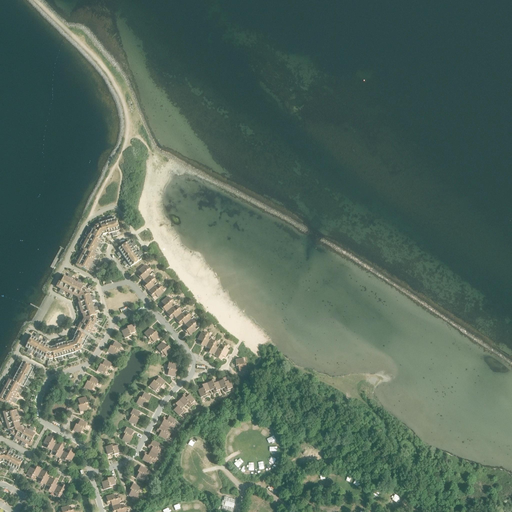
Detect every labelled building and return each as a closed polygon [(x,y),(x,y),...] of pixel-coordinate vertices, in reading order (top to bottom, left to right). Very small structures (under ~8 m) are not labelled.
[(80,244),(83,246),(82,248),(81,248),(80,250),(83,252),(82,254),(81,255),(80,257),(77,256),(74,259),(78,261),(76,264),(88,270),(89,267),(93,269),(95,265),(91,264),(93,261),(94,258),(98,260),(99,258),(96,256),(97,255),(94,253),(95,250),(96,250),(95,250),(97,247),(100,249),(102,245),(99,243),(101,240),(100,240),(102,235),(108,233),(108,234),(111,233),(113,237),(117,236),(116,232),(119,231),(118,227),(116,222),(115,219),(112,219),(111,216),(107,217),(108,221),(105,222),(105,221),(104,222),(105,222),(102,223),(100,219),(98,219),(99,223),(99,224),(95,225),(93,230),(92,229),(90,232),(87,230),(85,234),(88,236),(87,239),(86,239),(87,239),(85,242),(82,240),(80,244)] [(133,248),(136,246),(134,242),(130,244),(128,241),(125,243),(121,247),(118,249),(120,251),(116,254),(119,257),(122,255),(124,258),(126,260),(123,263),(125,266),(128,264),(130,267),(133,265),(138,262),(138,261),(141,260),(139,257),(142,254),(140,251),(136,253),(135,251),(135,250),(134,250),(133,248)] [(137,276),(139,278),(149,268),(148,266),(146,268),(144,265),(138,271),(140,273),(137,276)] [(141,279),(143,281),(149,276),(147,273),(151,270),(149,268),(139,278),(141,280),(141,279)] [(79,306),(75,307),(77,311),(80,310),(81,314),(82,313),(84,319),(81,324),(80,323),(79,326),(75,324),(74,326),(92,336),(94,334),(90,332),(91,330),(92,330),(92,329),(93,327),(97,329),(98,326),(94,325),(94,324),(93,324),(96,320),(94,315),(95,315),(94,312),(98,311),(97,306),(93,308),(92,305),(92,304),(91,301),(95,300),(94,296),(90,297),(89,294),(88,294),(87,290),(82,287),(83,286),(80,285),(82,281),(78,279),(76,283),(73,281),(70,280),(72,276),(68,274),(66,278),(63,276),(57,287),(60,289),(59,292),(62,294),(64,291),(67,292),(67,293),(70,294),(68,298),(70,299),(72,295),(73,294),(77,297),(79,302),(78,303),(79,306)] [(142,286),(144,288),(154,278),(153,277),(151,278),(149,276),(143,281),(145,283),(142,286)] [(146,289),(148,291),(154,286),(152,283),(156,280),(154,278),(144,288),(145,290),(146,289)] [(149,294),(151,296),(161,287),(160,285),(156,288),(154,286),(148,291),(150,293),(149,294)] [(161,287),(151,296),(152,298),(156,295),(157,297),(164,292),(162,290),(163,288),(161,287)] [(160,307),(162,309),(172,300),(171,298),(169,299),(167,297),(161,302),(163,304),(160,307)] [(164,310),(166,312),(172,307),(170,305),(174,302),(172,300),(162,309),(163,311),(164,310)] [(167,315),(169,317),(179,308),(178,306),(174,309),(172,307),(166,312),(168,314),(167,315)] [(174,317),(175,319),(181,313),(180,311),(181,310),(179,308),(169,317),(170,319),(174,317)] [(176,321),(178,324),(189,314),(187,312),(183,315),(181,313),(175,319),(177,321),(176,321)] [(189,314),(178,324),(180,326),(183,323),(185,325),(191,320),(189,317),(190,316),(189,314)] [(183,330),(185,332),(196,322),(194,320),(193,322),(191,320),(185,325),(186,327),(183,330)] [(196,322),(185,332),(187,334),(188,333),(190,335),(196,330),(194,327),(197,324),(196,322)] [(133,325),(127,327),(130,336),(133,335),(132,333),(136,332),(133,325)] [(130,336),(127,327),(124,328),(125,330),(121,331),(124,339),(130,336)] [(144,333),(148,338),(155,332),(154,330),(152,331),(150,328),(144,333)] [(36,358),(39,360),(41,356),(44,358),(45,357),(49,359),(53,358),(54,359),(57,358),(58,362),(62,360),(61,357),(64,356),(65,356),(67,355),(69,359),(73,357),(72,354),(75,353),(75,352),(79,350),(82,346),(82,347),(82,346),(86,348),(87,346),(84,344),(85,342),(85,341),(87,339),(90,341),(91,338),(73,329),(72,331),(75,333),(74,336),(72,341),(66,343),(66,342),(63,343),(62,339),(57,340),(59,344),(55,345),(55,346),(50,347),(45,345),(46,344),(47,340),(45,339),(43,343),(41,341),(38,340),(40,336),(36,334),(34,338),(31,336),(29,339),(26,344),(27,344),(25,347),(28,349),(26,353),(30,355),(32,351),(34,353),(35,353),(37,354),(36,358)] [(155,332),(148,338),(150,340),(151,339),(153,342),(160,337),(155,332)] [(198,345),(200,346),(207,333),(205,332),(204,334),(201,332),(197,339),(200,341),(198,345)] [(203,346),(206,347),(209,340),(207,339),(209,335),(207,333),(200,346),(203,347),(203,346)] [(206,352),(208,354),(215,341),(213,340),(212,342),(209,340),(206,347),(208,349),(206,352)] [(111,344),(110,346),(118,351),(122,345),(114,341),(113,345),(111,344)] [(211,354),(214,355),(217,348),(215,347),(217,342),(215,341),(208,354),(211,355),(211,354)] [(156,348),(160,353),(168,346),(166,344),(165,345),(162,343),(156,348)] [(215,357),(218,359),(224,346),(222,345),(220,349),(217,348),(214,355),(216,356),(215,357)] [(118,351),(110,346),(107,352),(114,356),(116,352),(117,353),(118,351)] [(168,346),(160,353),(162,355),(163,354),(166,356),(172,351),(168,346)] [(224,346),(218,359),(220,360),(222,356),(225,358),(229,351),(226,349),(227,348),(224,346)] [(101,362),(100,365),(108,369),(112,364),(104,360),(103,363),(101,362)] [(28,378),(28,377),(30,375),(33,377),(35,373),(32,371),(33,368),(30,366),(25,363),(22,362),(20,365),(17,363),(15,367),(18,369),(17,371),(17,372),(15,374),(12,372),(10,376),(13,378),(12,381),(9,379),(8,382),(4,381),(2,384),(6,386),(4,389),(2,392),(0,390),(0,395),(0,396),(0,399),(10,405),(12,402),(15,404),(17,400),(14,398),(15,395),(17,392),(20,394),(22,390),(19,388),(20,386),(23,387),(25,384),(28,386),(30,382),(27,380),(28,378)] [(168,363),(167,369),(176,371),(177,369),(175,368),(176,365),(168,363)] [(108,369),(100,365),(97,370),(104,374),(106,371),(107,372),(108,369)] [(176,371),(167,369),(166,371),(168,372),(167,375),(175,377),(176,371)] [(88,379),(87,382),(95,386),(99,381),(91,377),(90,380),(88,379)] [(155,379),(153,381),(161,387),(165,383),(159,377),(156,380),(155,379)] [(225,378),(222,379),(228,392),(230,391),(229,389),(232,388),(229,380),(226,381),(225,378)] [(214,379),(211,380),(217,393),(219,392),(218,390),(221,389),(218,382),(215,383),(214,379)] [(220,381),(218,382),(221,389),(224,388),(225,393),(228,392),(222,379),(220,380),(220,381)] [(209,382),(207,383),(210,391),(212,390),(214,394),(217,393),(211,380),(209,381),(209,382)] [(161,387),(153,381),(149,386),(155,391),(158,388),(159,389),(161,387)] [(95,386),(87,382),(84,387),(91,391),(93,388),(94,389),(95,386)] [(204,383),(201,384),(207,397),(209,396),(207,392),(210,391),(207,383),(204,384),(204,383)] [(207,397),(201,384),(199,385),(200,389),(198,390),(201,398),(204,396),(204,398),(207,397)] [(140,395),(139,397),(148,402),(151,396),(144,393),(142,396),(140,395)] [(184,394),(182,396),(192,406),(193,404),(192,403),(194,401),(189,395),(187,397),(184,394)] [(181,398),(179,400),(184,406),(187,404),(190,408),(192,406),(182,396),(180,398),(181,398)] [(77,404),(78,406),(87,403),(85,397),(78,399),(79,403),(77,404)] [(148,402),(139,397),(136,403),(143,407),(145,404),(146,404),(148,402)] [(176,401),(174,403),(184,413),(186,412),(182,408),(184,406),(179,400),(177,402),(176,401)] [(87,403),(78,406),(80,412),(87,410),(86,406),(88,406),(87,403)] [(184,413),(174,403),(172,405),(175,408),(173,410),(179,416),(181,414),(182,415),(184,413)] [(133,409),(130,415),(138,419),(140,417),(138,416),(140,413),(133,409)] [(4,429),(4,431),(8,430),(9,430),(10,434),(15,436),(14,437),(12,441),(14,442),(16,438),(19,440),(22,441),(20,445),(24,447),(26,444),(29,445),(35,434),(32,432),(34,429),(30,427),(28,430),(25,429),(20,427),(18,421),(19,421),(18,418),(22,417),(21,412),(17,414),(16,410),(3,414),(4,417),(1,418),(2,423),(6,421),(7,424),(6,424),(7,425),(7,428),(4,429)] [(138,419),(130,415),(128,417),(130,418),(128,421),(135,425),(138,419)] [(164,417),(162,419),(175,426),(176,424),(174,423),(176,420),(169,417),(167,419),(164,417)] [(162,422),(161,425),(168,429),(169,426),(173,428),(175,426),(162,419),(161,422),(162,422)] [(77,422),(75,425),(84,429),(87,424),(80,420),(78,423),(77,422)] [(84,429),(75,425),(72,430),(79,434),(81,431),(83,432),(84,429)] [(158,427),(157,429),(169,436),(171,433),(166,431),(168,429),(161,425),(159,427),(158,427)] [(126,427),(123,433),(132,438),(133,436),(132,435),(133,431),(126,427)] [(169,436),(157,429),(156,431),(160,433),(158,436),(165,440),(167,437),(168,438),(169,436)] [(132,438),(123,433),(122,435),(123,436),(122,440),(129,444),(132,438)] [(44,447),(47,449),(53,436),(51,435),(50,438),(47,436),(43,443),(46,445),(44,447)] [(47,449),(51,451),(55,444),(53,443),(56,437),(53,436),(47,449)] [(150,443),(148,445),(161,452),(162,449),(158,447),(159,444),(152,441),(151,443),(150,443)] [(53,455),(55,456),(61,444),(59,443),(58,445),(55,444),(51,451),(54,453),(53,455)] [(55,456),(59,459),(63,452),(61,451),(64,445),(61,444),(55,456)] [(114,444),(111,445),(114,455),(120,453),(118,445),(114,446),(114,444)] [(114,455),(111,445),(105,447),(107,455),(111,454),(111,455),(114,455)] [(151,449),(150,452),(157,456),(158,453),(160,454),(161,452),(148,445),(147,447),(151,449)] [(19,468),(21,463),(23,460),(20,458),(22,454),(18,452),(16,456),(13,454),(14,454),(13,454),(10,453),(12,449),(10,448),(8,452),(4,450),(0,451),(0,462),(2,462),(7,465),(10,467),(8,471),(12,473),(14,469),(17,471),(18,468),(19,468)] [(59,459),(64,462),(71,449),(69,448),(66,453),(63,452),(59,459)] [(71,449),(64,462),(66,463),(68,460),(71,462),(74,454),(72,453),(73,450),(71,449)] [(145,452),(143,454),(156,461),(157,459),(155,458),(157,456),(150,452),(148,454),(145,452)] [(156,461),(143,454),(142,457),(143,457),(142,460),(149,464),(150,461),(155,463),(156,461)] [(28,478),(30,479),(37,467),(35,465),(33,469),(30,468),(26,475),(29,476),(28,478)] [(140,466),(137,472),(146,476),(147,474),(146,473),(147,470),(140,466)] [(35,476),(37,477),(41,470),(39,469),(39,468),(37,467),(30,479),(32,480),(35,476)] [(43,471),(41,470),(37,477),(40,479),(37,483),(40,484),(46,472),(44,470),(44,471),(43,471)] [(43,484),(45,485),(49,478),(47,477),(49,473),(46,472),(40,484),(42,485),(43,484)] [(146,476),(137,472),(136,474),(138,475),(136,478),(143,482),(146,476)] [(113,477),(107,479),(110,488),(112,487),(112,486),(115,485),(113,477)] [(46,491),(48,492),(54,479),(52,478),(51,479),(49,478),(45,485),(48,486),(46,491)] [(51,492),(53,493),(57,486),(55,484),(57,481),(54,479),(48,492),(50,493),(51,492)] [(110,488),(107,479),(104,479),(105,481),(101,482),(104,490),(110,488)] [(55,496),(57,497),(64,485),(62,483),(60,487),(57,486),(53,493),(56,494),(55,496)] [(133,483),(130,489),(138,494),(140,491),(138,491),(140,487),(133,483)] [(64,485),(57,497),(59,498),(62,494),(64,495),(68,488),(66,487),(66,486),(64,485)] [(138,494),(130,489),(128,491),(130,492),(128,496),(135,500),(138,494)] [(105,500),(106,502),(120,498),(119,496),(114,497),(114,494),(106,497),(107,499),(105,500)] [(221,505),(222,506),(221,510),(231,511),(233,511),(236,500),(224,497),(224,501),(223,500),(221,505)] [(111,504),(112,506),(120,504),(119,501),(120,501),(120,498),(106,502),(107,505),(111,504)]
